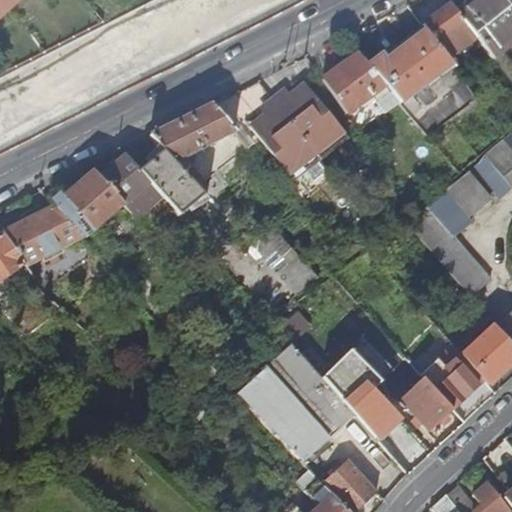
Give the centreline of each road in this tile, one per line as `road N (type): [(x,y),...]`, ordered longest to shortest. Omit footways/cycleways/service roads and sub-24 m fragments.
road 1 (secondary): [(336,0),(0,172)]
road 2 (residential): [(403,511),(511,414)]
